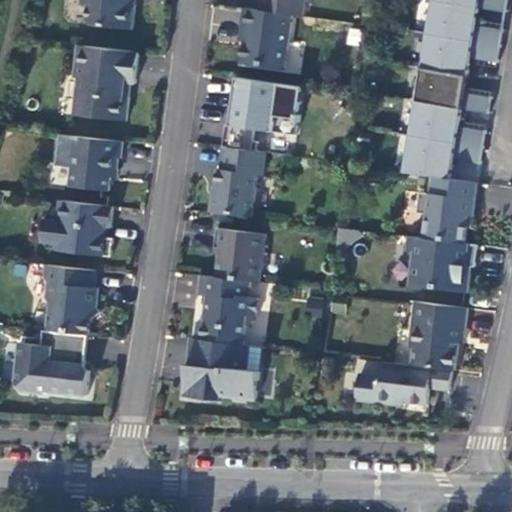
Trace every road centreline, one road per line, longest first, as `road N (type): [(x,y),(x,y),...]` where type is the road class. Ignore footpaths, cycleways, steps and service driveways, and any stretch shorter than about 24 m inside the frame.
road 1 (residential): [(194,0),(122,476)]
road 2 (residential): [(427,488),(122,476)]
road 3 (residential): [(511,323),(485,488)]
road 4 (residential): [(122,476),(0,471)]
